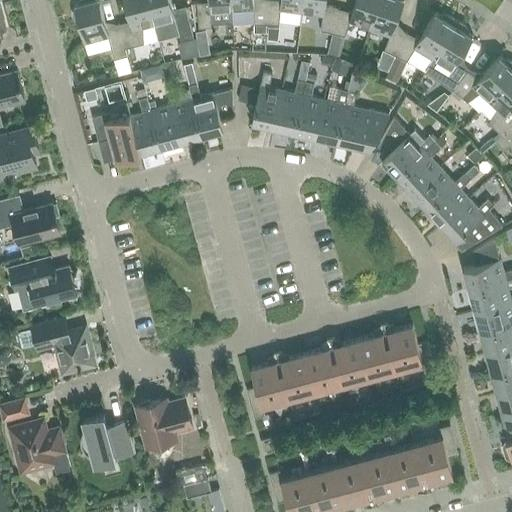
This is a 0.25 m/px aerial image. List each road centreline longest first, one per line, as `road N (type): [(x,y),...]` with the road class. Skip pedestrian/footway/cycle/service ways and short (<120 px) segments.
road 1 (residential): [(322,323),(413,299),(429,268),(400,222),(367,192),(281,160)]
road 2 (residential): [(90,197),(37,0)]
road 3 (residential): [(137,374),(90,197)]
road 4 (residential): [(253,341),(206,164)]
road 5 (residential): [(322,323),(281,160)]
road 6 (residential): [(206,164),(90,197)]
road 7 (residential): [(137,374),(253,341)]
